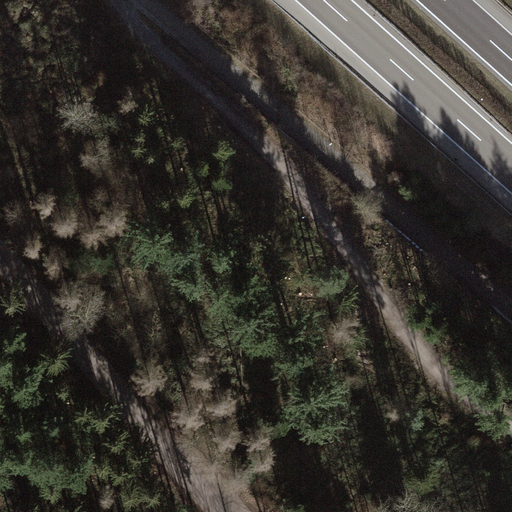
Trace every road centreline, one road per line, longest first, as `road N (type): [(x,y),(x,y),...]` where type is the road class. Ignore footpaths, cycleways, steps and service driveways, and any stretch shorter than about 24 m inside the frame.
road 1 (track): [(121,0),(138,28),(291,177),(411,342),(511,429)]
road 2 (track): [(142,0),(511,311)]
road 3 (unclassified): [(0,252),(233,511)]
road 4 (motorway): [(325,0),(511,168)]
